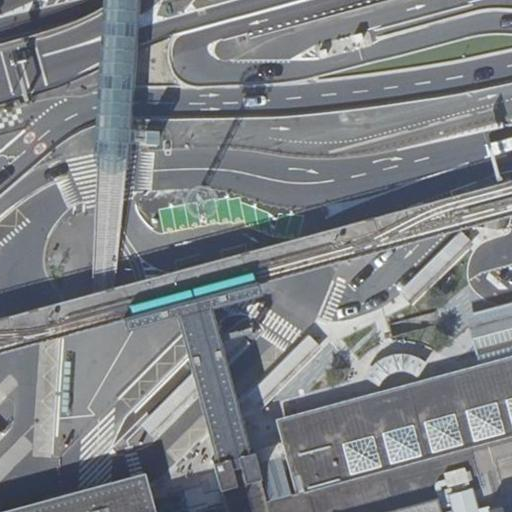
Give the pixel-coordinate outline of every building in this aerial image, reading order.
[(164,132),(153,131),(152,143),(163,144),(164,132)] [(511,511),(511,355),(399,386),(275,419),(281,443),(294,488),(264,496),(252,449),(249,450),(219,341),(218,335),(211,309),(261,295),(257,280),(187,299),(122,317),(126,331),(175,318),(214,459),(212,460),(225,511),(148,511),(141,484),(36,511),(511,511)] [(511,327),(511,303),(470,315),(476,337),(511,327)] [(218,335),(219,341),(245,334),(246,336),(247,336),(248,337),(249,338),(250,338),(251,338),(252,338),(254,338),(255,337),(256,336),(257,335),(257,334),(257,333),(257,331),(257,330),(256,329),(255,328),(254,327),(253,326),(252,326),(251,326),(249,326),(218,335)] [(228,330),(134,427),(148,443),(244,346),(228,330)] [(308,336),(246,399),(261,413),(323,351),(308,336)] [(71,360),(61,360),(60,389),(68,390),(71,360)]
